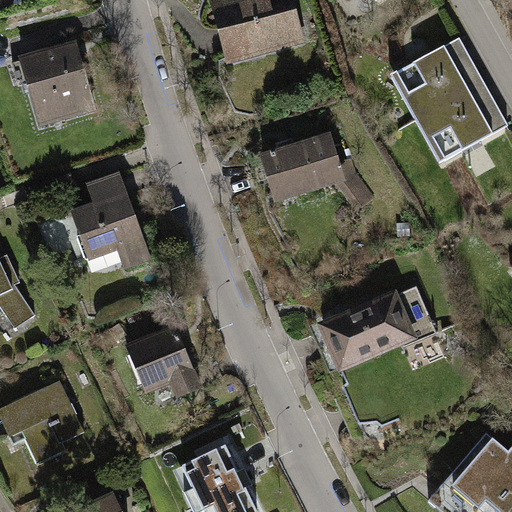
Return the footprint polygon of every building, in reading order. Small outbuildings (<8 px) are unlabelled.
[(293,0),(210,0),(208,1),(226,68),(306,47),(293,0)] [(395,72),(387,77),(412,122),(466,92),(484,82),(459,37),(442,47),(411,63),(395,72)] [(76,41),(20,57),(39,124),(95,109),(76,41)] [(466,92),(412,122),(437,168),(447,162),(465,151),(491,137),(509,127),(484,82),(466,92)] [(344,182),(339,164),(328,133),(257,155),(272,204),(335,184),(344,182)] [(350,161),(339,164),(344,182),(335,184),(353,210),(374,195),(350,161)] [(120,175),(91,186),(97,203),(74,212),(82,233),(81,235),(91,260),(119,249),(126,268),(153,258),(120,175)] [(0,307),(16,331),(36,315),(16,286),(20,282),(8,256),(0,258),(0,307)] [(395,292),(314,327),(336,375),(344,371),(350,385),(343,388),(360,425),(377,422),(382,427),(400,419),(374,358),(416,340),(395,292)] [(172,327),(128,346),(148,395),(172,385),(178,398),(202,388),(183,340),(178,342),(172,327)] [(60,381),(0,407),(0,417),(12,445),(26,439),(37,465),(66,452),(62,442),(83,433),(60,381)] [(511,511),(511,450),(510,453),(494,440),(486,433),(428,501),(440,511),(511,511)] [(230,438),(176,463),(188,488),(180,491),(189,511),(193,511),(200,509),(201,511),(255,511),(263,508),(230,438)] [(125,511),(116,492),(73,511),(125,511)]
